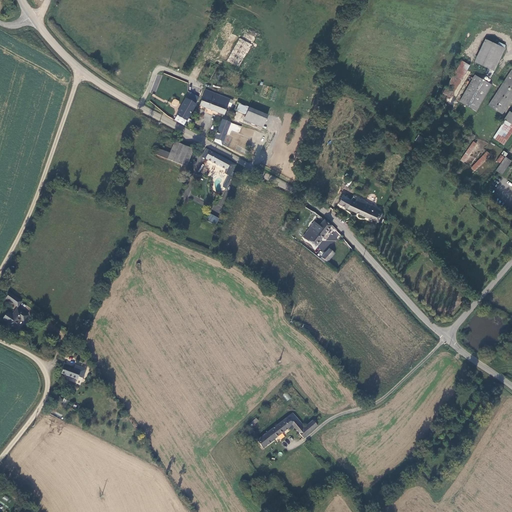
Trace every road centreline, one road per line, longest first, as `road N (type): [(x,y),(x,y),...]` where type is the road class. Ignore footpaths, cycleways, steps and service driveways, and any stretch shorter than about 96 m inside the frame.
road 1 (tertiary): [(83,71),(325,213),(445,339)]
road 2 (unclassified): [(0,269),(83,71)]
road 3 (unclassified): [(0,458),(47,387),(40,362),(0,340)]
